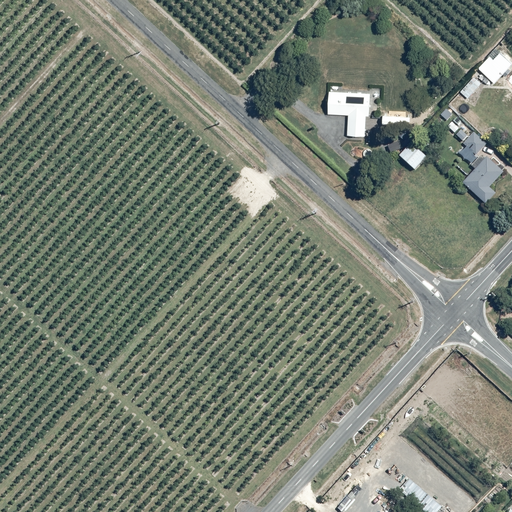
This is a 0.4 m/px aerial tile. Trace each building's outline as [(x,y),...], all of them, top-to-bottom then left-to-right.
[(493,83),(503,73),(505,76),(510,71),(508,68),(511,65),(506,59),(495,49),(490,54),(477,67),(493,83)] [(467,100),(482,84),(475,77),(459,94),(467,100)] [(367,136),(368,116),(370,116),(371,93),(369,93),(329,91),(328,114),(351,115),(350,135),(367,136)] [(444,125),(453,135),(475,157),(487,146),(465,123),(463,125),(454,116),(444,125)] [(425,156),(415,147),(404,161),(414,170),(425,156)] [(462,182),(485,202),(495,192),(489,187),(503,171),(485,156),(462,182)] [(441,511),(444,509),(409,479),(399,490),(424,511),(441,511)]
